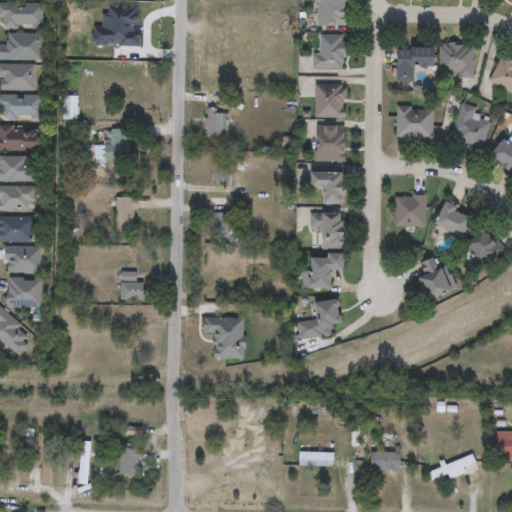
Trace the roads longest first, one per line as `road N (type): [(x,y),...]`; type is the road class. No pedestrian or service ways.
road 1 (residential): [(179,511),(183,0)]
road 2 (residential): [(378,0),(379,295)]
road 3 (residential): [(375,167),(443,171),(511,215)]
road 4 (residential): [(511,33),(470,18),(378,14)]
